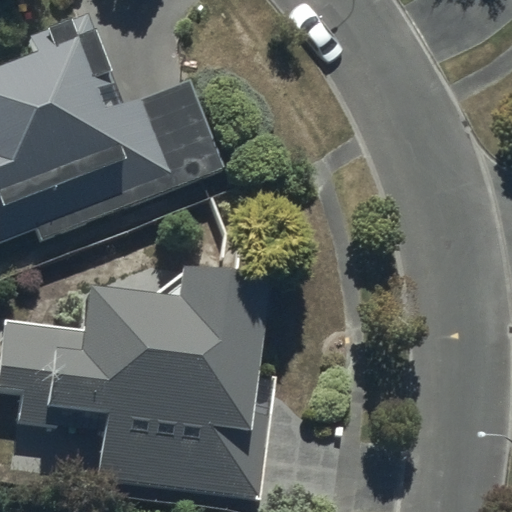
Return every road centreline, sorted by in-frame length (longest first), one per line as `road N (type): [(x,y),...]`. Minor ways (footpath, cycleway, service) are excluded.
road 1 (residential): [(447,511),(464,361),(450,235)]
road 2 (residential): [(450,235),(393,84),(334,0)]
